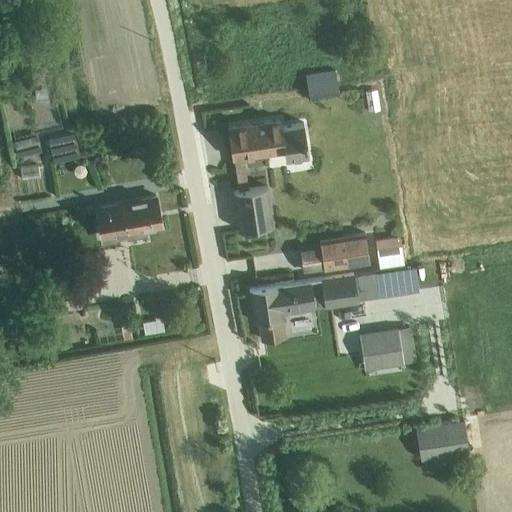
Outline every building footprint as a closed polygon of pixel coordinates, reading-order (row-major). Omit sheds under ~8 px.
[(335,69),(305,74),(308,93),(315,92),(338,88),(335,69)] [(234,157),(244,156),(284,150),(285,157),(308,153),(303,121),(282,124),(281,118),(227,126),(232,158),(234,157)] [(76,130),(48,137),(50,145),(51,149),(51,151),(53,161),(83,155),(81,146),(80,143),(76,130)] [(37,134),(12,140),(16,156),(19,156),(23,155),(24,155),(41,150),(37,134)] [(244,156),(234,157),(239,189),(249,188),(244,156)] [(38,164),(20,167),(22,178),(28,177),(40,176),(38,164)] [(249,188),(239,189),(234,190),(239,229),(273,224),(267,185),(249,188)] [(102,204),(95,205),(101,240),(112,238),(117,237),(120,237),(126,236),(146,232),(145,227),(161,224),(158,207),(156,194),(110,203),(102,204)] [(320,244),(301,247),(304,270),(324,267),(324,268),(369,261),(365,233),(320,240),(320,244)] [(399,234),(375,237),(380,268),(404,264),(399,234)] [(321,277),(249,288),(254,320),(259,320),(262,338),(284,335),(281,312),(313,307),(312,304),(325,301),(325,305),(358,300),(358,299),(419,290),(415,264),(321,277)] [(48,285),(43,286),(48,312),(53,311),(81,306),(77,280),(48,285)] [(147,321),(143,321),(145,332),(150,332),(165,329),(162,318),(147,321)] [(129,324),(98,330),(100,343),(133,337),(129,324)] [(397,326),(359,332),(362,347),(365,368),(403,362),(397,326)] [(432,423),(415,426),(418,448),(435,446),(432,423)]
